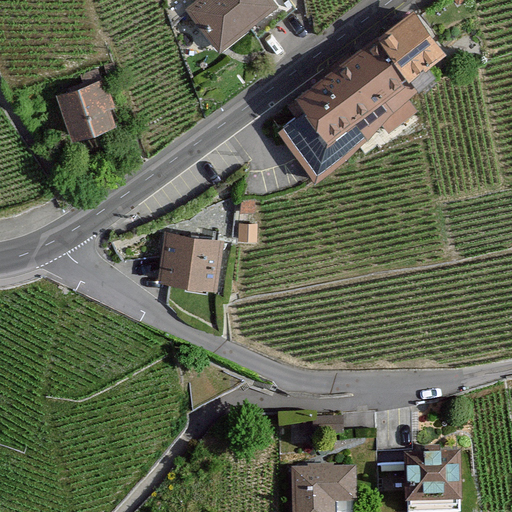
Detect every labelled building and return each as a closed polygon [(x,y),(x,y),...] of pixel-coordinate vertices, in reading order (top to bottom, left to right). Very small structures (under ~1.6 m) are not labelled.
[(202,0),(194,6),(224,43),(277,0),(276,0),(202,0)] [(314,105),(287,126),(323,174),(379,131),(388,144),(423,118),(410,101),(447,73),(406,19),(306,94),(314,105)] [(105,83),(65,98),(80,138),(120,124),(105,83)] [(258,224),(243,223),(242,238),(257,239),(258,224)] [(223,240),(171,234),(166,276),(217,282),(223,240)] [(319,413),(317,430),(343,430),(344,411),(319,413)] [(452,455),(414,457),(416,500),(453,498),(452,455)] [(356,468),(299,469),(300,511),(335,511),(335,499),(357,498),(356,468)]
